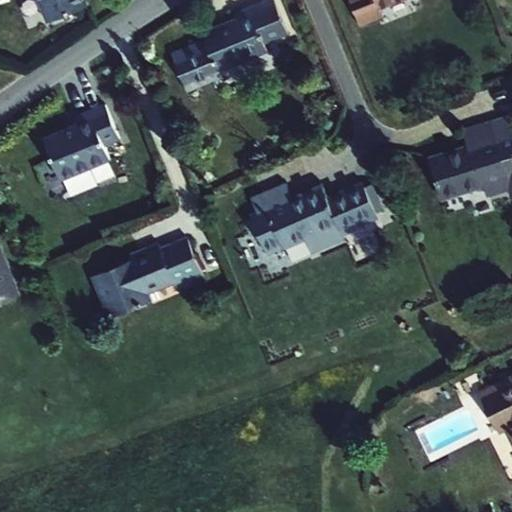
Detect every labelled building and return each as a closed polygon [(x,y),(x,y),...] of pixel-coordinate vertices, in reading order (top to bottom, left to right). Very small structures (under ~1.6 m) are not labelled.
[(39,0),(48,22),(88,5),(85,0),(39,0)] [(238,18),(203,32),(206,40),(172,54),(186,89),(220,76),(218,70),(267,50),(264,42),(288,32),(275,0),(266,0),(236,13),(238,18)] [(395,0),(351,0),(361,23),(385,14),(381,6),(395,0)] [(120,139),(106,105),(74,119),(76,125),(45,139),(61,180),(110,160),(104,145),(120,139)] [(492,123),(463,133),(467,146),(429,158),(442,199),(485,185),(487,193),(510,186),(511,193),(511,192),(511,120),(511,117),(492,123)] [(282,246),(338,223),(342,233),(359,225),(357,223),(377,215),(363,182),(344,191),(346,195),(329,203),(322,185),(292,197),(285,184),(261,194),(282,246)] [(206,281),(192,244),(189,239),(163,249),(161,244),(133,256),(134,260),(92,277),(109,319),(151,301),(148,294),(176,282),(179,291),(206,281)] [(0,305),(21,297),(0,246),(0,305)] [(500,431),(511,425),(511,378),(482,393),(500,431)]
